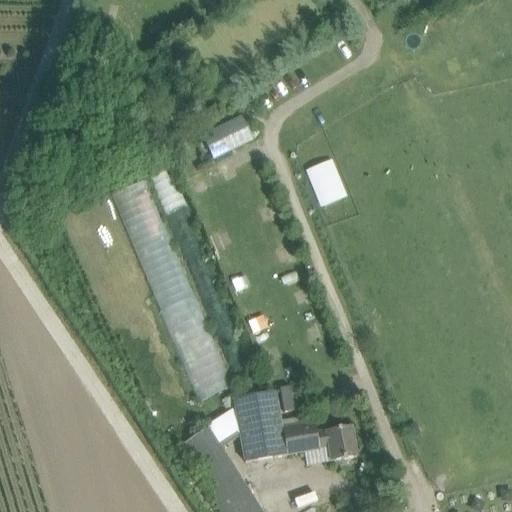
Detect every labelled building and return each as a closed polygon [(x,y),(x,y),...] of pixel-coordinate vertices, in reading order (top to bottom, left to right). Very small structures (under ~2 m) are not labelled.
[(202,138),(213,161),(253,141),(242,119),(202,138)] [(168,168),(149,176),(233,381),(252,374),(168,168)] [(145,182),(110,197),(199,405),(234,390),(145,182)] [(284,414),(294,412),(289,388),(279,389),(284,414)] [(281,429),(283,429),(276,393),(232,401),(233,414),(210,428),(219,442),(239,430),(245,464),(286,456),(281,429)] [(314,424),(283,429),(281,429),(286,456),(319,450),(316,434),(314,424)] [(407,428),(412,438),(419,434),(414,424),(407,428)] [(351,428),(316,434),(319,450),(328,448),(330,463),(356,458),(351,428)]
